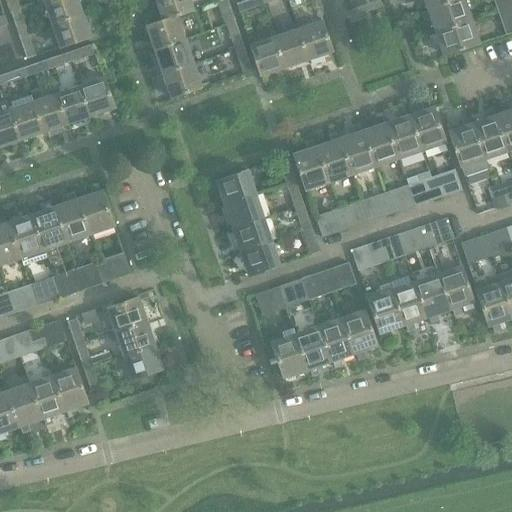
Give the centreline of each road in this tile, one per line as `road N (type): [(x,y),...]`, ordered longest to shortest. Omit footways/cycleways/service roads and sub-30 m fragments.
road 1 (residential): [(233,423),(511,358)]
road 2 (residential): [(144,160),(233,423)]
road 3 (residential): [(0,478),(233,423)]
